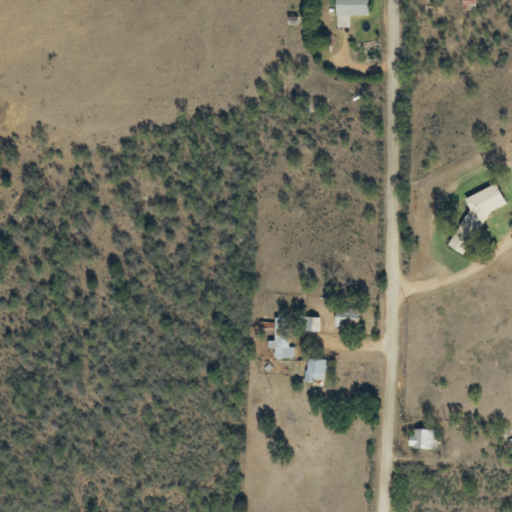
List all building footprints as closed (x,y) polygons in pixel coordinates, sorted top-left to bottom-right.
[(352,18),(373,18),(373,0),(340,0),(341,29),(352,29),(352,18)] [(342,328),(365,328),(365,313),(342,313),(342,328)] [(279,360),(298,360),(298,318),(279,318),(279,360)] [(323,332),(323,318),(304,318),(304,332),(323,332)] [(330,360),(311,360),(311,383),(330,383),(330,360)] [(443,449),(443,430),(415,430),(415,449),(443,449)]
